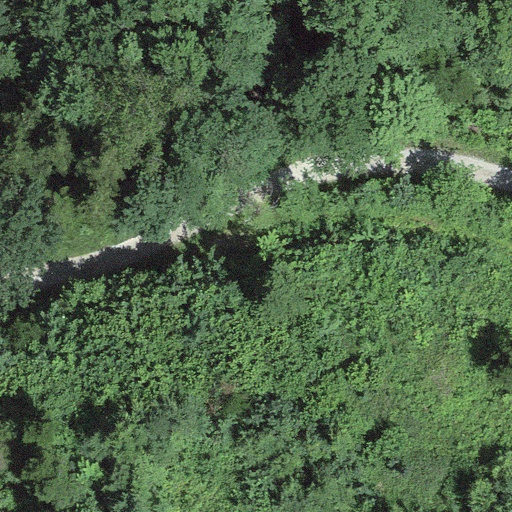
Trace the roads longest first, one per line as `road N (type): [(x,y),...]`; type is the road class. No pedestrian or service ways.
road 1 (track): [(0,287),(164,253),(347,154),(470,164),(511,179)]
road 2 (track): [(164,253),(356,216),(467,236),(511,255)]
